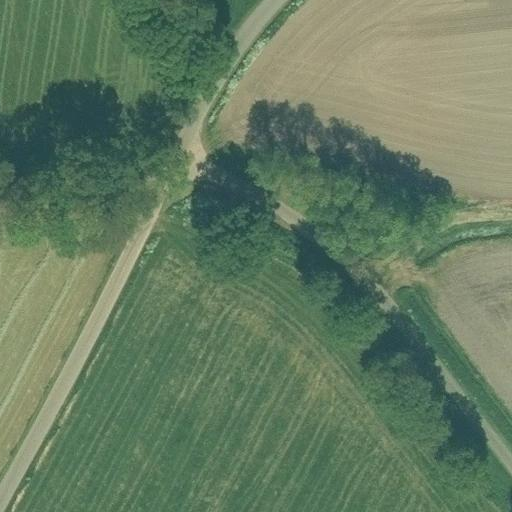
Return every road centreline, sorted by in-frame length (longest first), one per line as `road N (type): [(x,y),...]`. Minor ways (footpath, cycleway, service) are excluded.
road 1 (unclassified): [(511,458),(325,241),(272,205),(174,163)]
road 2 (unclassified): [(0,500),(174,163)]
road 3 (unclassified): [(174,163),(213,82),(275,0)]
